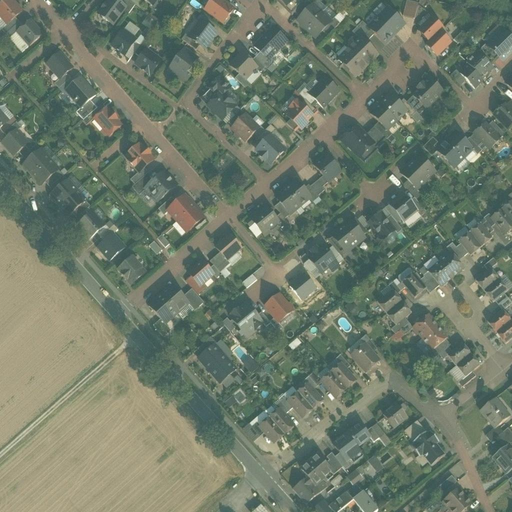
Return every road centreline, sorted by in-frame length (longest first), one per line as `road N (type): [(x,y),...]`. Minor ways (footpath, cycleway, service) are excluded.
road 1 (residential): [(363,101),(260,2),(179,107)]
road 2 (residential): [(443,421),(389,381),(261,475)]
road 3 (secondary): [(115,315),(261,475)]
road 4 (track): [(136,338),(0,456)]
road 5 (secondary): [(0,179),(115,315)]
road 6 (residential): [(229,217),(115,315)]
road 7 (residential): [(469,106),(414,51),(363,101)]
road 8 (residential): [(179,107),(88,41),(64,35)]
road 9 (residential): [(64,35),(155,135)]
